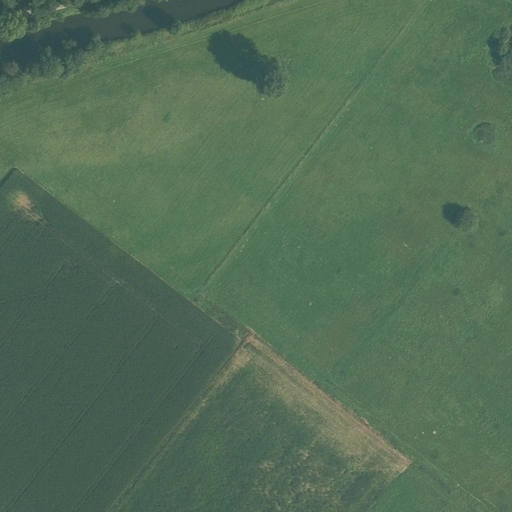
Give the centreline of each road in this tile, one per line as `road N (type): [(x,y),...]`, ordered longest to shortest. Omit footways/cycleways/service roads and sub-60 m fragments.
road 1 (track): [(0,147),(466,511)]
road 2 (track): [(0,26),(121,0)]
